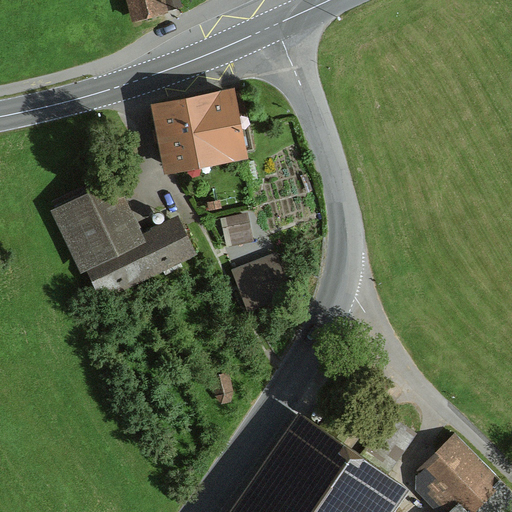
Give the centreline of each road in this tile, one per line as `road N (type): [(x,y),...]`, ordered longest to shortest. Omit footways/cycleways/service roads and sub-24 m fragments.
road 1 (unclassified): [(273,25),(320,123),(346,226),(342,284),(317,346),(212,511)]
road 2 (secondary): [(273,25),(128,83),(0,116)]
road 3 (track): [(342,284),(380,313),(415,380),(511,470)]
